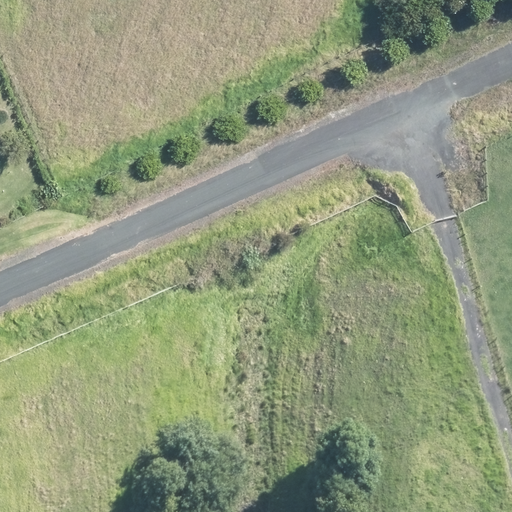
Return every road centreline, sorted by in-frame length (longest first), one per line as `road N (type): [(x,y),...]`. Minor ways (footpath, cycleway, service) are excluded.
road 1 (unclassified): [(0,293),(401,115)]
road 2 (track): [(511,472),(401,115)]
road 3 (unknown): [(401,115),(511,64)]
